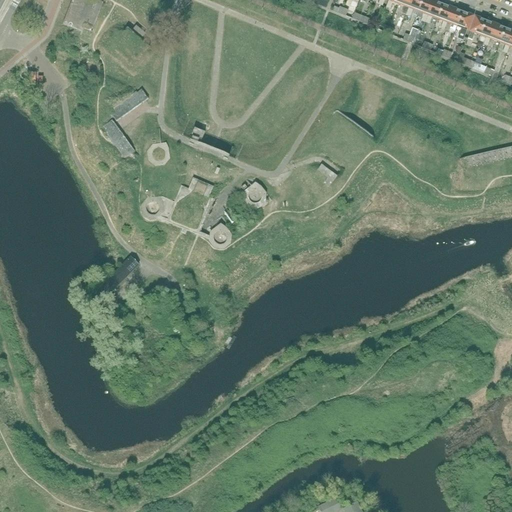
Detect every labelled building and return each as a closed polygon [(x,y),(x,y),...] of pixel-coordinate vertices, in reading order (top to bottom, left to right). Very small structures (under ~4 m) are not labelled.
[(86,0),(74,0),(69,22),(81,24),(86,0)] [(327,2),(322,0),(315,0),(314,4),(325,8),(327,2)] [(388,0),(386,8),(390,9),(393,1),(399,4),(400,0),(388,0)] [(400,0),(399,4),(405,6),(402,14),(406,15),(411,0),(400,0)] [(411,0),(406,15),(410,17),(413,9),(419,11),(422,0),(411,0)] [(430,0),(430,1),(428,0),(422,0),(419,11),(416,17),(422,19),(421,21),(425,23),(434,0),(433,0),(430,0)] [(437,3),(437,2),(434,0),(425,23),(429,24),(432,16),(438,19),(443,6),(437,3)] [(450,6),(449,8),(443,6),(438,19),(444,21),(441,29),(445,30),(453,8),(450,6)] [(341,15),(344,9),(339,7),(339,9),(334,7),(332,12),(341,15)] [(453,8),(445,30),(449,32),(452,24),(457,26),(462,13),(456,11),(457,9),(453,8)] [(344,9),(341,15),(352,19),(355,13),(355,12),(349,10),(349,11),(344,9)] [(359,22),(361,16),(355,13),(352,19),(359,22)] [(462,13),(457,26),(463,28),(460,36),(464,38),(472,17),(472,15),(469,14),(468,15),(462,13)] [(480,20),(480,18),(477,17),(476,18),(468,39),(472,41),(475,33),(481,35),(486,22),(480,20)] [(493,23),(492,24),(486,22),(481,35),(487,37),(484,45),(488,47),(496,24),(493,23)] [(499,27),(500,25),(496,24),(488,47),(492,48),(495,40),(500,42),(505,29),(499,27)] [(409,35),(407,42),(416,46),(422,31),(412,28),(411,31),(409,35)] [(511,31),(511,32),(505,29),(500,42),(506,44),(503,52),(507,54),(511,40),(511,31)] [(409,35),(411,31),(407,30),(402,41),(407,42),(409,35)] [(478,72),(481,65),(476,63),(475,64),(471,62),(468,68),(478,72)] [(481,65),(478,72),(484,74),(486,68),(487,67),(481,65)] [(511,144),(463,154),(465,166),(471,165),(473,177),(497,172),(495,164),(509,161),(508,158),(511,157),(511,144)] [(195,187),(199,190),(205,180),(200,177),(195,187)] [(271,185),(252,184),(251,202),(270,204),(271,185)] [(111,294),(138,265),(130,257),(91,297),(102,307),(113,296),(111,294)] [(337,511),(341,509),(336,499),(331,501),(337,511)] [(331,511),(335,511),(337,511),(331,501),(327,503),(331,511)] [(325,511),(331,511),(327,503),(322,505),(325,511)] [(344,511),(353,511),(360,509),(357,503),(343,509),(344,511)]
